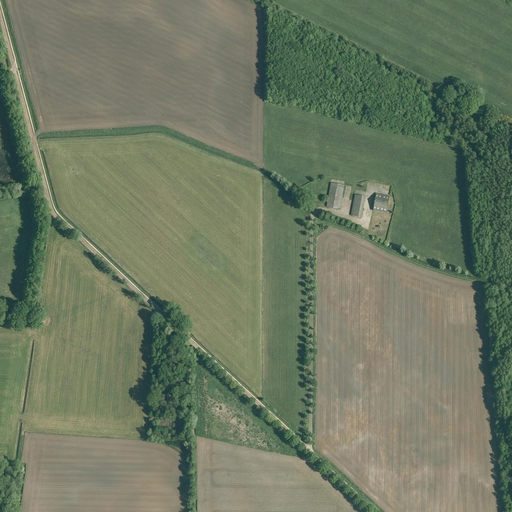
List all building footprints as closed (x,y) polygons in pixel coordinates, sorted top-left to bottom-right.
[(339,209),(344,186),(331,183),(327,207),(339,209)] [(390,196),(376,194),(373,210),(387,213),(390,196)] [(365,197),(355,195),(351,216),(361,218),(365,197)] [(168,402),(178,399),(177,395),(174,396),(174,394),(166,397),(168,402)] [(158,413),(165,411),(163,401),(156,403),(158,413)]
